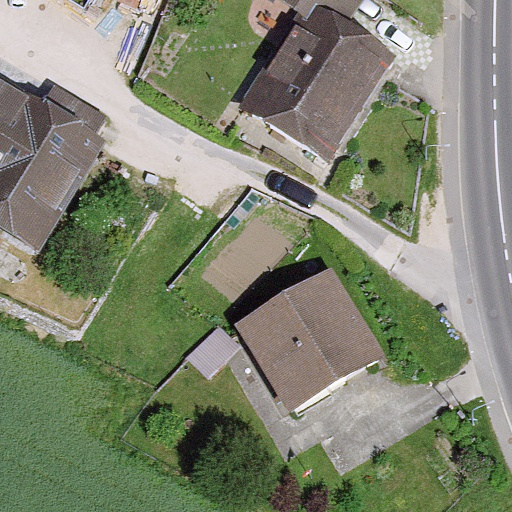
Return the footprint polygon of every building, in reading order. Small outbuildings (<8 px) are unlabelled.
[(191,0),(208,10),(213,0),(191,0)] [(352,43),(381,0),(269,0),(317,32),(279,88),(269,81),(242,121),(334,184),(405,79),(352,43)] [(0,247),(45,276),(120,158),(105,149),(117,131),(62,95),(47,117),(0,86),(0,247)] [(349,288),(248,344),(298,432),(398,375),(349,288)] [(215,390),(245,362),(220,336),(190,365),(215,390)]
